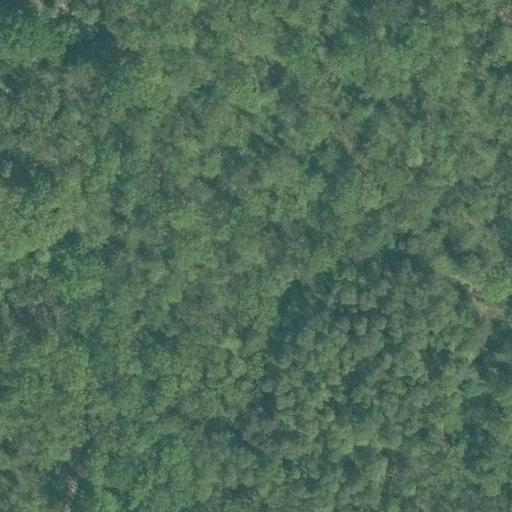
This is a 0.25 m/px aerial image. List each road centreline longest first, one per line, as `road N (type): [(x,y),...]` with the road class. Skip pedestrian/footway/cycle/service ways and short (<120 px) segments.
road 1 (track): [(64,511),(138,0)]
road 2 (track): [(196,511),(71,471),(0,434)]
